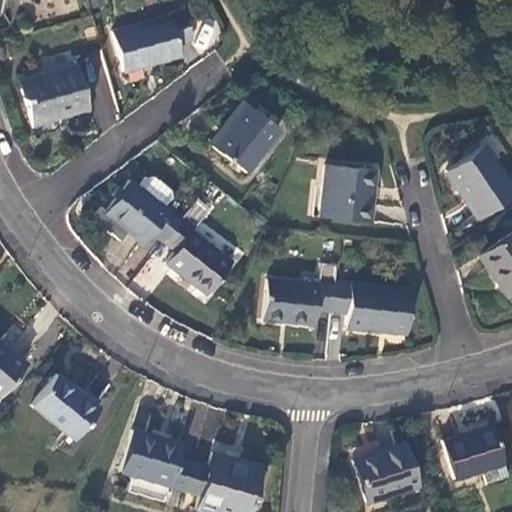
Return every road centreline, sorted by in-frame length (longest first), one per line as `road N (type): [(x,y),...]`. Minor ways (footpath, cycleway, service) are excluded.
road 1 (residential): [(18,216),(96,308),(163,354),(225,378),(308,393)]
road 2 (residential): [(18,216),(222,63)]
road 3 (residential): [(470,374),(408,160)]
road 4 (residential): [(308,393),(470,374)]
